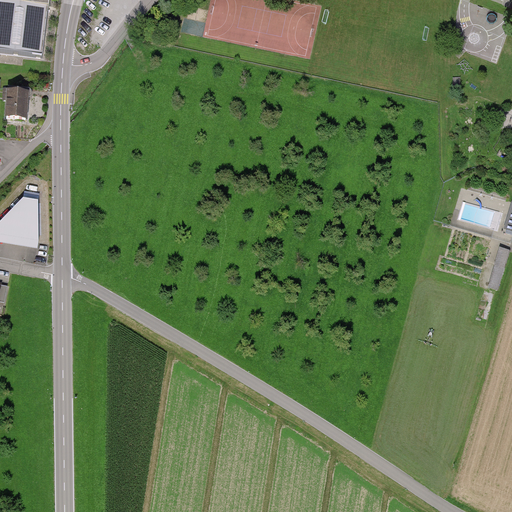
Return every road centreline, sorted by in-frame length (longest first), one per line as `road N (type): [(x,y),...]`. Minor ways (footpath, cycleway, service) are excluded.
road 1 (unclassified): [(454,511),(172,333),(62,276)]
road 2 (secondary): [(62,276),(65,511)]
road 3 (secondary): [(61,132),(62,276)]
